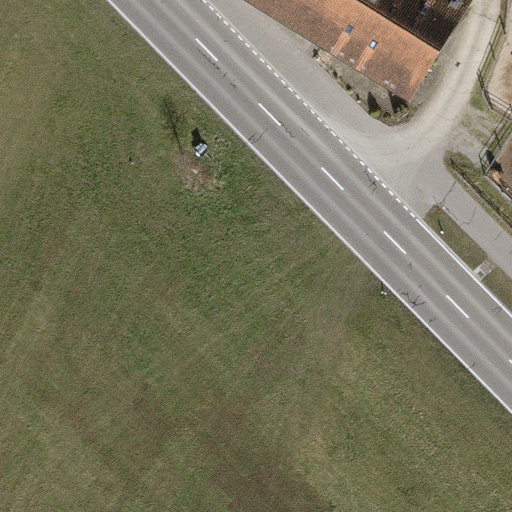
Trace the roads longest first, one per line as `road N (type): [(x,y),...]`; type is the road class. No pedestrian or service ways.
road 1 (secondary): [(511,363),(155,0)]
road 2 (track): [(368,217),(413,169),(439,124),(493,0)]
